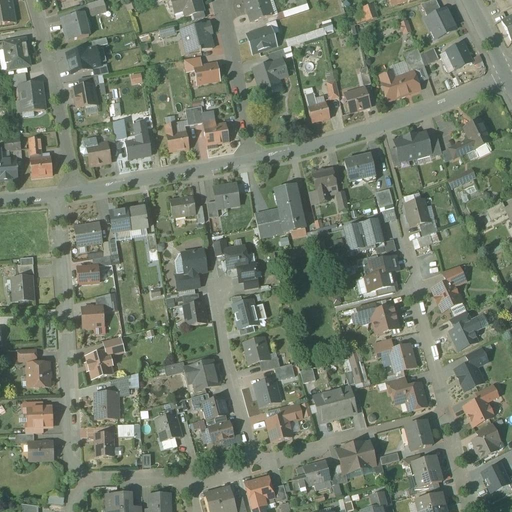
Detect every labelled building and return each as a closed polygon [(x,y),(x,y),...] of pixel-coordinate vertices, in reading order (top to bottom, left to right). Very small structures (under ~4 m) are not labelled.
[(11,0),(0,1),(0,27),(18,25),(14,0),(11,0)] [(170,0),(171,3),(174,17),(185,14),(186,19),(207,13),(203,0),(170,0)] [(243,0),(252,25),(276,17),(270,0),(243,0)] [(104,1),(89,6),(91,12),(106,6),(104,1)] [(449,10),(443,13),(438,3),(422,7),(429,19),(427,20),(437,43),(459,33),(449,10)] [(87,16),(63,22),(69,44),(93,38),(87,16)] [(511,46),(511,19),(501,25),(511,46)] [(214,25),(182,32),(187,54),(214,48),(212,37),(216,36),(214,25)] [(269,26),(245,34),(252,55),(276,48),(269,26)] [(176,36),(174,29),(159,33),(161,40),(176,36)] [(8,72),(34,67),(29,38),(3,43),(8,72)] [(473,66),(465,47),(448,54),(456,73),(473,66)] [(66,53),(71,77),(91,73),(86,48),(66,53)] [(425,70),(419,52),(404,57),(410,75),(425,70)] [(203,68),(201,59),(184,62),(187,76),(195,74),(194,70),(203,68)] [(286,62),(254,72),(263,101),(284,95),(281,82),(291,79),(286,62)] [(222,85),(218,65),(203,68),(194,70),(195,74),(198,90),(222,85)] [(368,70),(361,72),(366,88),(372,86),(368,70)] [(389,103),(421,93),(415,75),(396,81),(394,73),(381,78),(389,103)] [(341,99),(337,83),(327,85),(331,102),(341,99)] [(44,86),(21,88),(24,116),(47,113),(44,86)] [(96,86),(74,90),(78,112),(100,107),(96,86)] [(366,91),(346,96),(352,117),(371,111),(366,91)] [(332,122),(327,103),(319,106),(316,96),(307,99),(315,127),(332,122)] [(187,113),(189,128),(205,125),(203,110),(187,113)] [(153,119),(146,120),(147,131),(155,130),(153,119)] [(496,145),(484,121),(463,131),(468,141),(450,150),(456,164),(496,145)] [(217,124),(204,126),(207,150),(233,146),(229,122),(217,124)] [(124,124),(115,125),(117,142),(127,140),(124,124)] [(178,125),(165,127),(171,157),(192,153),(189,135),(180,136),(178,125)] [(150,138),(127,141),(130,163),(153,159),(150,138)] [(432,157),(433,163),(443,161),(438,141),(429,143),(427,138),(411,142),(416,161),(432,157)] [(30,143),(31,159),(40,159),(39,142),(30,143)] [(396,146),(398,151),(390,153),(395,170),(403,168),(402,165),(416,161),(411,142),(396,146)] [(22,144),(6,145),(7,156),(23,155),(22,144)] [(110,149),(88,152),(91,171),(113,167),(110,149)] [(0,182),(21,182),(21,179),(20,173),(20,166),(3,166),(3,153),(0,152),(0,182)] [(373,157),(345,164),(350,183),(378,177),(373,157)] [(54,160),(31,161),(32,182),(55,181),(54,160)] [(331,203),(327,187),(339,184),(336,171),(313,178),(316,190),(321,206),(331,203)] [(476,182),(472,172),(450,182),(454,192),(476,182)] [(280,213),(257,217),(262,240),(309,231),(300,187),(276,192),(280,213)] [(237,188),(215,191),(217,205),(218,212),(240,209),(237,188)] [(391,192),(377,196),(382,211),(395,207),(391,192)] [(341,213),(350,211),(345,194),(337,197),(341,213)] [(195,201),(172,204),(174,220),(197,217),(196,209),(195,201)] [(428,201),(406,207),(412,229),(420,227),(434,224),(433,219),(428,201)] [(511,217),(508,210),(505,204),(487,213),(493,226),(511,217)] [(218,212),(217,205),(209,206),(211,220),(219,219),(218,212)] [(202,208),(196,209),(197,217),(198,227),(205,226),(202,208)] [(129,212),(132,234),(148,232),(145,210),(129,212)] [(129,212),(110,215),(114,237),(132,234),(129,212)] [(434,224),(420,227),(423,239),(439,233),(436,218),(433,219),(434,224)] [(377,222),(363,226),(363,225),(357,226),(357,227),(343,231),(349,254),(358,251),(359,255),(374,251),(375,251),(374,247),(383,245),(377,222)] [(101,226),(76,230),(79,250),(104,246),(104,245),(101,226)] [(158,253),(156,237),(149,237),(151,254),(158,253)] [(116,243),(110,244),(113,258),(113,259),(119,258),(116,243)] [(113,258),(110,244),(104,245),(104,246),(107,259),(113,258)] [(244,249),(224,252),(227,271),(236,269),(247,267),(244,249)] [(206,253),(183,256),(185,276),(178,277),(181,293),(203,290),(202,277),(209,276),(206,253)] [(359,269),(368,267),(371,279),(390,274),(398,273),(395,260),(375,264),(373,259),(357,263),(359,269)] [(112,268),(111,260),(94,262),(94,270),(100,270),(112,268)] [(247,267),(236,269),(239,284),(257,281),(254,266),(247,267)] [(35,267),(19,268),(21,280),(13,281),(16,304),(38,302),(36,279),(35,267)] [(462,269),(444,276),(448,286),(433,292),(442,315),(465,306),(459,291),(469,287),(462,269)] [(94,270),(77,271),(78,288),(101,287),(100,270),(94,270)] [(396,288),(394,289),(390,274),(371,279),(364,281),(368,296),(379,293),(381,298),(398,294),(396,288)] [(357,310),(361,325),(373,322),(377,339),(406,331),(398,300),(377,305),(357,310)] [(256,302),(232,309),(238,333),(262,327),(260,323),(268,321),(264,307),(258,308),(256,302)] [(207,305),(184,309),(187,329),(210,325),(207,305)] [(106,310),(82,311),(84,331),(107,329),(106,310)] [(453,322),(457,332),(450,335),(459,356),(480,346),(473,329),(477,327),(471,313),(453,322)] [(263,374),(281,369),(277,356),(271,358),(267,340),(244,346),(250,368),(261,365),(263,374)] [(393,343),(375,347),(378,362),(391,359),(395,378),(419,372),(413,347),(395,351),(393,343)] [(485,350),(467,358),(471,367),(456,374),(466,397),(490,386),(483,371),(493,367),(485,350)] [(29,365),(39,365),(39,354),(18,354),(18,365),(29,365)] [(215,363),(186,369),(187,375),(190,388),(196,387),(198,395),(222,389),(215,363)] [(104,364),(84,364),(85,379),(105,379),(104,364)] [(185,364),(165,370),(168,380),(187,375),(186,369),(185,364)] [(39,365),(29,365),(29,391),(53,391),(52,365),(39,365)] [(276,371),(278,381),(255,387),(261,411),(287,405),(281,384),(296,380),(293,367),(276,371)] [(314,371),(302,374),(305,387),(317,384),(314,371)] [(431,410),(424,385),(411,388),(409,380),(388,386),(389,393),(394,392),(398,408),(407,406),(410,416),(431,410)] [(477,397),(481,403),(464,411),(474,432),(498,421),(491,407),(503,401),(496,388),(477,397)] [(334,394),(341,421),(358,417),(351,390),(334,394)] [(341,421),(334,394),(315,398),(322,426),(341,421)] [(120,396),(97,396),(97,421),(121,421),(120,396)] [(195,414),(205,412),(208,425),(223,422),(218,403),(212,404),(210,398),(192,402),(195,414)] [(25,417),(30,416),(30,426),(27,426),(28,437),(45,436),(45,431),(56,430),(55,410),(38,411),(38,405),(24,406),(25,417)] [(303,406),(280,412),(282,420),(267,424),(272,447),(296,441),(293,425),(307,421),(303,406)] [(178,417),(156,423),(162,445),(183,440),(178,417)] [(429,424),(407,430),(414,454),(436,448),(429,424)] [(232,425),(209,431),(214,448),(237,442),(232,425)] [(495,427),(479,435),(481,439),(472,443),(481,463),(501,453),(498,446),(503,443),(495,427)] [(136,428),(120,428),(120,438),(136,438),(136,428)] [(115,436),(96,437),(96,460),(115,459),(115,436)] [(19,447),(29,447),(30,463),(56,462),(55,445),(35,445),(35,438),(19,438),(19,447)] [(343,451),(337,453),(341,467),(343,475),(345,474),(373,467),(374,467),(372,458),(369,444),(363,446),(363,444),(342,450),(343,451)] [(152,457),(144,457),(145,470),(153,469),(152,457)] [(379,457),(372,458),(374,467),(373,467),(373,469),(381,467),(379,457)] [(400,464),(399,457),(382,461),(384,468),(400,464)] [(440,459),(413,466),(416,479),(443,471),(440,459)] [(329,483),(330,482),(328,473),(325,464),(297,471),(300,480),(293,482),(296,493),(308,490),(308,488),(329,483)] [(343,475),(341,467),(334,468),(335,471),(337,479),(345,476),(345,474),(343,475)] [(381,467),(373,469),(375,476),(383,474),(381,467)] [(335,471),(328,473),(330,482),(329,483),(331,488),(339,486),(337,479),(335,471)] [(447,484),(443,471),(416,479),(420,491),(447,484)] [(345,476),(337,479),(339,486),(347,483),(345,476)] [(251,508),(276,502),(277,506),(289,503),(286,488),(275,491),(272,480),(246,487),(251,508)] [(231,489),(206,496),(210,511),(237,511),(235,504),(231,489)] [(173,511),(173,495),(150,496),(150,511),(173,511)] [(388,511),(388,509),(391,509),(387,495),(373,499),(376,511),(373,511),(388,511)] [(135,497),(106,497),(106,511),(144,511),(144,510),(135,510),(135,497)] [(419,511),(438,511),(449,509),(445,497),(418,504),(419,511)] [(247,511),(245,501),(235,504),(237,511),(247,511)]
